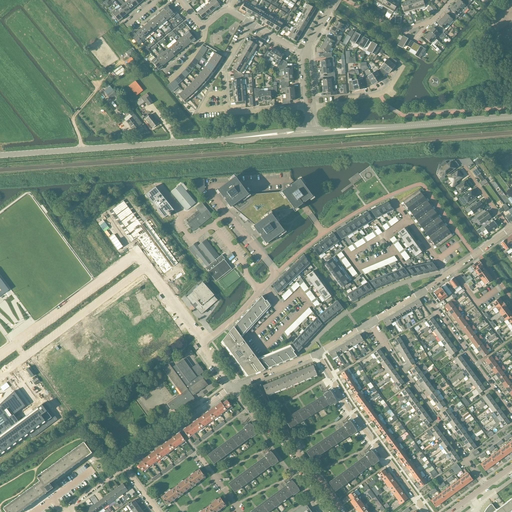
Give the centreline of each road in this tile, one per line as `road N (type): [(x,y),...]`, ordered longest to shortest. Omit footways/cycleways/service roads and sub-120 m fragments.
road 1 (tertiary): [(0,156),(224,139)]
road 2 (residential): [(369,323),(485,486)]
road 3 (residential): [(318,353),(424,511)]
road 4 (residential): [(149,268),(137,252),(0,353)]
road 5 (residential): [(0,377),(149,268)]
road 6 (residential): [(305,107),(227,113),(223,68),(249,23)]
road 7 (residential): [(342,511),(305,470),(293,442),(254,417),(232,386)]
road 8 (residential): [(511,412),(422,291)]
road 9 (tertiary): [(511,117),(386,127)]
